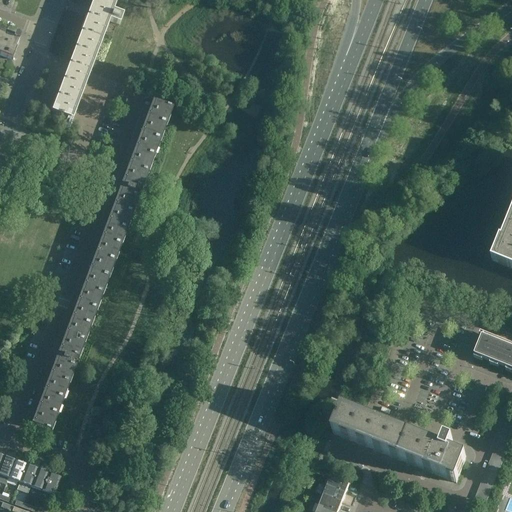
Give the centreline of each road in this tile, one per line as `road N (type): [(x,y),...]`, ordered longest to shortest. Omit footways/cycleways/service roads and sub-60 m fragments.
road 1 (primary): [(341,85),(172,511)]
road 2 (residential): [(12,439),(111,173),(6,132)]
road 3 (primary): [(220,511),(364,152)]
road 4 (residential): [(463,504),(507,390),(462,374),(481,325),(511,337)]
road 5 (primary): [(364,152),(419,78),(511,7)]
road 6 (secondary): [(364,152),(424,0)]
